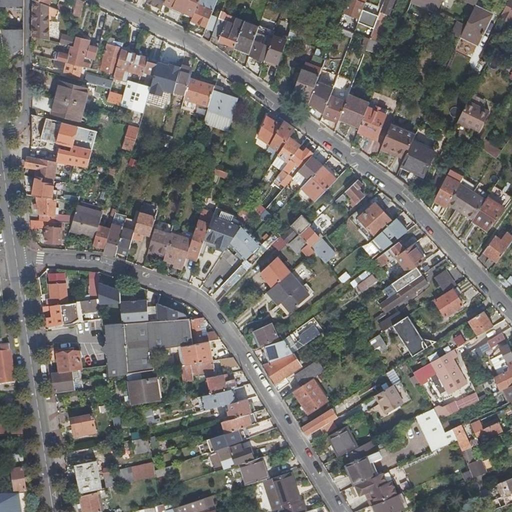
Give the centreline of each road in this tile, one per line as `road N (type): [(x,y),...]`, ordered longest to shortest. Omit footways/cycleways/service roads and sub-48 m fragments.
road 1 (unclassified): [(511,312),(403,198),(310,126),(196,45),(100,0)]
road 2 (residential): [(337,511),(232,339),(197,299),(90,262),(16,259)]
road 3 (secondary): [(16,259),(53,511)]
road 4 (residential): [(0,127),(20,113),(31,0)]
